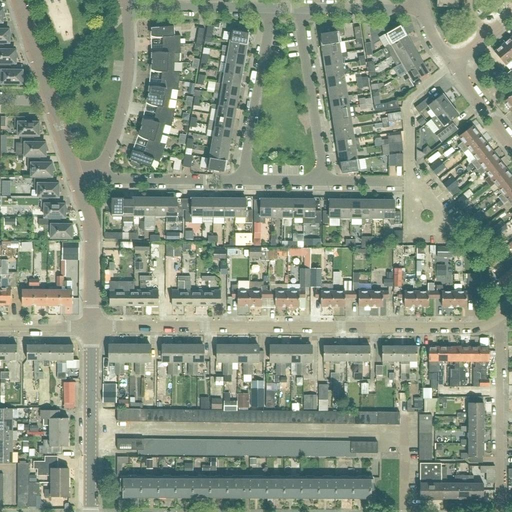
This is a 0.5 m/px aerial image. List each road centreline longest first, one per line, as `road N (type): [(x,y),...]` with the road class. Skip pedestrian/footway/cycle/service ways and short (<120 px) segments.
road 1 (unclassified): [(90,326),(493,322)]
road 2 (residential): [(500,511),(493,322)]
road 3 (unclassified): [(89,511),(90,326)]
road 4 (residential): [(321,181),(297,8)]
road 5 (residential): [(243,181),(268,9)]
road 6 (residential): [(92,169),(108,149),(124,93),(123,8)]
road 7 (residential): [(243,181),(107,180),(92,169)]
road 8 (residential): [(90,326),(91,229),(74,176)]
road 9 (residential): [(268,9),(123,8)]
road 10 (residential): [(450,61),(410,93),(405,107),(410,183)]
road 11 (residential): [(417,8),(297,8)]
road 12 (residential): [(410,183),(443,219),(438,228),(416,229),(410,192)]
